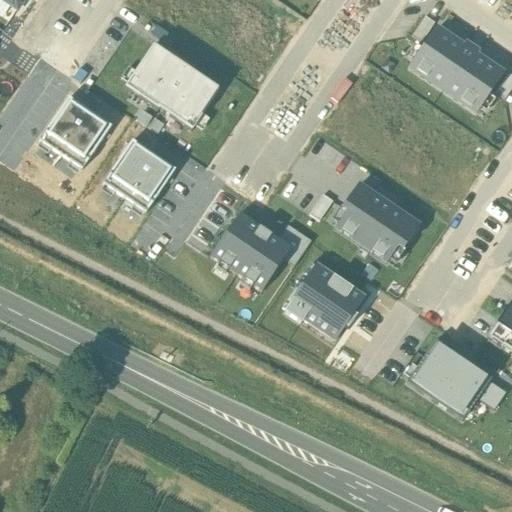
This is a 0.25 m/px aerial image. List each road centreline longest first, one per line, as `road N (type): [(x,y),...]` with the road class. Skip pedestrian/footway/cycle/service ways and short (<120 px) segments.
road 1 (residential): [(331,0),(220,165),(263,188),(392,0)]
road 2 (primary): [(0,304),(410,511)]
road 3 (residential): [(511,142),(419,281),(466,310),(511,244)]
road 4 (residential): [(53,0),(30,34),(67,57),(107,0)]
